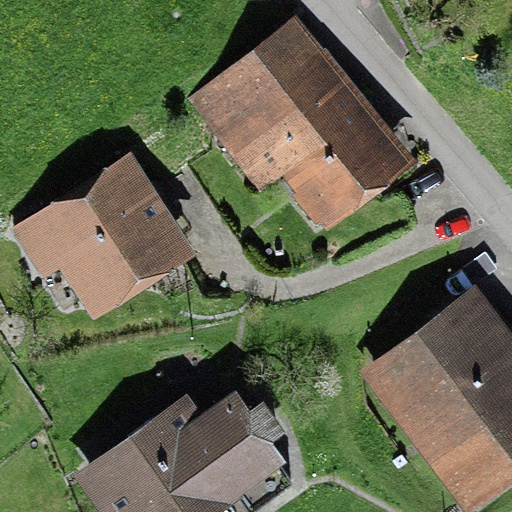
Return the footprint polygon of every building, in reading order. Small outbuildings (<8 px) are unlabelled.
[(389,163),(279,29),(193,98),(261,183),(280,167),(320,217),(389,163)] [(127,163),(43,218),(94,297),(178,243),(127,163)] [(406,225),(392,195),(338,220),(352,250),(406,225)] [(511,351),(470,296),(374,369),(470,497),(511,465),(511,351)] [(89,471),(118,511),(195,511),(233,485),(250,509),(292,480),(261,437),(276,427),(260,404),(245,415),(233,397),(195,424),(181,405),(89,471)]
